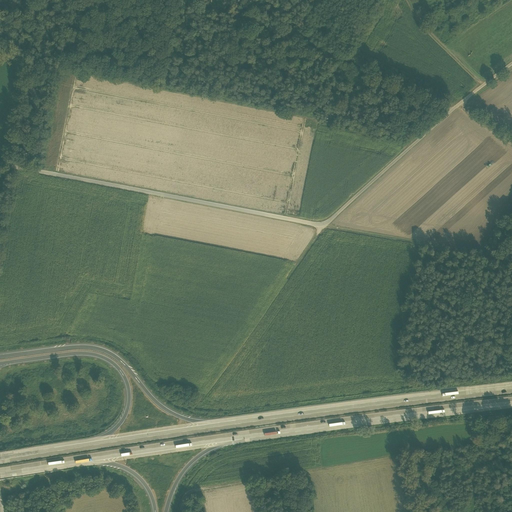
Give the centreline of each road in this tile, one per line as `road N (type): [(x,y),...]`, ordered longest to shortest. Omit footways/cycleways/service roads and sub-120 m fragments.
road 1 (unclassified): [(0,165),(322,227),(511,64)]
road 2 (track): [(178,511),(183,496),(198,489),(511,439)]
road 3 (track): [(453,109),(187,0)]
road 4 (motorway): [(511,390),(236,424)]
road 5 (motorway): [(240,435),(511,401)]
road 6 (motorway): [(236,424),(166,410),(98,349),(0,357)]
road 7 (motorway): [(12,361),(86,353),(120,371),(126,413),(107,436),(82,447)]
road 8 (track): [(322,227),(511,264)]
road 9 (motorway): [(79,459),(240,435)]
road 10 (motorway): [(236,424),(82,447)]
